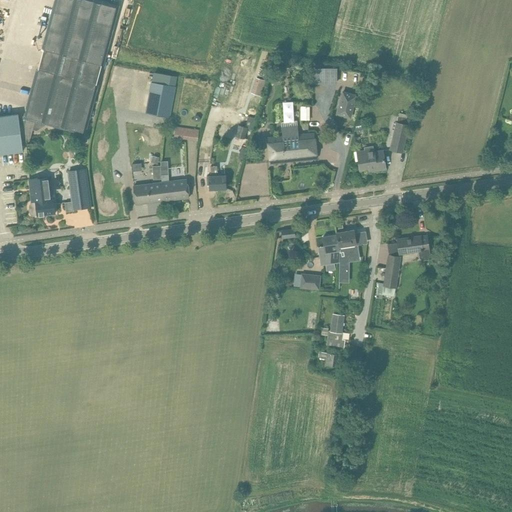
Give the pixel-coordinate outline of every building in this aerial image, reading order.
[(54,0),(41,48),(36,68),(99,84),(104,65),(120,5),(101,0),(54,0)] [(0,153),(23,151),(22,142),(26,142),(29,142),(33,129),(35,121),(45,124),(85,135),(99,84),(36,68),(26,106),(23,115),(23,118),(25,119),(24,125),(24,126),(20,126),(19,114),(0,116),(0,153)] [(261,96),(266,81),(256,78),(251,93),(261,96)] [(152,82),(146,113),(169,118),(175,87),(152,82)] [(358,95),(343,90),(336,115),(351,119),(358,95)] [(396,122),(390,150),(403,152),(409,125),(408,125),(410,119),(407,119),(408,115),(399,113),(398,117),(398,116),(396,122)] [(235,136),(247,140),(250,129),(252,130),(256,119),(247,117),(244,127),(238,125),(235,136)] [(357,121),(355,131),(365,130),(363,120),(357,121)] [(283,137),(268,138),(271,163),(317,158),(314,133),(298,135),(297,121),(281,123),(283,137)] [(174,138),(186,139),(187,128),(176,127),(174,138)] [(365,150),(357,151),(357,152),(358,155),(358,161),(360,169),(369,168),(369,172),(377,171),(386,169),(383,150),(375,152),(375,148),(374,148),(373,145),(364,147),(365,150)] [(209,176),(210,147),(202,147),(201,176),(209,176)] [(151,162),(158,164),(160,157),(153,155),(151,162)] [(163,165),(155,165),(155,177),(171,176),(170,160),(163,160),(163,165)] [(209,176),(207,176),(207,185),(210,185),(210,189),(226,188),(225,178),(225,175),(218,176),(217,166),(210,166),(211,176),(209,176)] [(68,171),(72,201),(65,202),(66,212),(74,211),(74,209),(91,207),(85,169),(68,171)] [(30,204),(29,206),(30,213),(31,215),(33,215),(37,215),(55,213),(54,203),(54,199),(53,199),(52,190),(51,179),(49,179),(43,179),(43,178),(30,179),(32,196),(35,195),(36,202),(32,203),(30,204)] [(187,179),(162,183),(164,200),(189,197),(187,179)] [(164,200),(162,183),(133,186),(136,204),(164,200)] [(282,238),(295,237),(294,229),(281,230),(282,238)] [(354,230),(336,233),(339,246),(340,250),(339,262),(348,261),(347,256),(358,254),(356,244),(361,243),(360,233),(355,234),(354,230)] [(339,247),(337,235),(323,237),(325,251),(319,252),(321,265),(339,262),(340,250),(339,246),(339,247)] [(430,259),(429,250),(427,235),(421,236),(397,239),(399,254),(418,251),(418,257),(419,258),(420,259),(420,260),(421,260),(422,260),(430,259)] [(388,255),(384,286),(396,288),(400,257),(388,255)] [(301,287),(301,288),(312,289),(319,290),(321,275),(313,275),(302,273),(302,274),(301,287)] [(329,330),(327,344),(344,346),(345,340),(342,340),(343,332),(341,332),(343,316),(334,314),(331,331),(329,330)] [(320,352),(319,358),(326,359),(325,365),(335,366),(337,354),(327,353),(320,352)]
